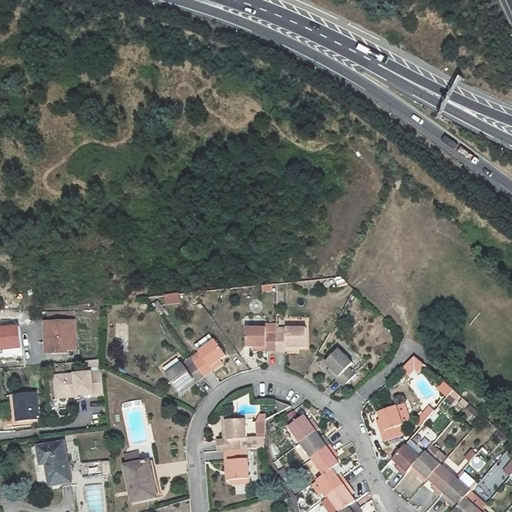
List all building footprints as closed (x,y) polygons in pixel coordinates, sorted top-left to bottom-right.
[(266,295),(275,293),(274,286),(265,288),(266,295)] [(162,304),(159,307),(166,316),(169,313),(162,304)] [(76,314),(49,317),(50,326),(46,326),(49,356),(79,353),(76,314)] [(279,352),(279,327),(279,324),(269,324),(269,327),(249,327),(249,350),(259,350),(259,352),(279,352)] [(310,348),(309,326),(279,327),(279,352),(302,352),(302,349),(310,348)] [(202,352),(194,358),(209,378),(224,366),(222,363),(229,357),(212,335),(198,347),(202,352)] [(346,387),(358,374),(351,367),(356,362),(341,349),(327,365),(333,370),(331,373),(346,387)] [(99,358),(84,360),(85,366),(100,365),(99,358)] [(209,378),(194,358),(183,367),(179,361),(165,372),(183,394),(191,388),(193,390),(209,378)] [(100,370),(55,375),(57,396),(84,393),(84,396),(103,394),(100,370)] [(456,393),(450,389),(446,394),(450,398),(453,397),(456,393)] [(38,393),(12,395),(14,426),(40,424),(38,393)] [(223,430),(230,429),(250,428),(267,425),(265,416),(253,417),(251,397),(229,400),(230,410),(228,410),(228,419),(222,420),(223,430)] [(292,406),(275,400),(281,413),(292,406)] [(414,420),(419,425),(433,408),(428,404),(414,420)] [(463,413),(472,421),(479,413),(469,405),(463,413)] [(406,408),(399,410),(379,417),(382,427),(380,428),(385,445),(400,440),(397,431),(404,428),(404,427),(411,425),(406,408)] [(308,414),(290,427),(302,442),(320,429),(321,428),(316,420),(313,421),(308,414)] [(230,469),(231,479),(254,477),(253,457),(248,457),(250,428),(230,429),(228,469),(230,469)] [(320,429),(302,442),(312,458),(332,443),(326,435),(325,436),(320,429)] [(424,451),(409,438),(390,459),(397,465),(396,467),(403,474),(409,468),(424,451)] [(332,443),(312,458),(325,474),(341,462),(342,461),(336,453),(338,451),(332,443)] [(431,443),(424,451),(409,468),(416,474),(419,472),(426,478),(440,462),(446,456),(431,443)] [(65,445),(39,449),(42,466),(46,465),(50,487),(71,484),(65,445)] [(458,465),(462,467),(474,452),(469,448),(465,454),(466,455),(458,465)] [(138,450),(125,453),(135,501),(157,496),(150,458),(140,460),(138,450)] [(475,487),(482,494),(487,489),(491,494),(511,473),(511,460),(507,455),(475,487)] [(341,462),(325,474),(312,483),(320,494),(322,492),(326,498),(329,496),(349,482),(342,471),(343,465),(341,462)] [(455,475),(440,462),(426,478),(434,485),(432,487),(440,493),(455,475)] [(83,473),(100,473),(100,463),(83,463),(83,473)] [(456,474),(455,475),(440,493),(447,500),(449,498),(457,505),(468,491),(474,484),(464,475),(461,478),(456,474)] [(354,489),(349,482),(329,496),(341,511),(358,499),(352,491),(354,489)] [(482,502),(468,491),(457,505),(452,511),(475,511),(479,508),(478,506),(482,502)] [(364,506),(358,499),(341,511),(339,511),(359,511),(358,510),(364,506)]
